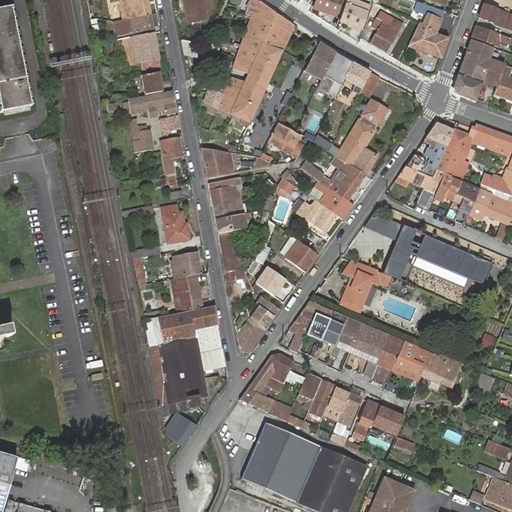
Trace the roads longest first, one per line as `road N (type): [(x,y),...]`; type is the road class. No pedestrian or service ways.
road 1 (residential): [(237,385),(163,0)]
road 2 (residential): [(237,385),(437,99)]
road 3 (residential): [(276,0),(437,99)]
road 4 (residential): [(188,511),(184,463),(237,385)]
